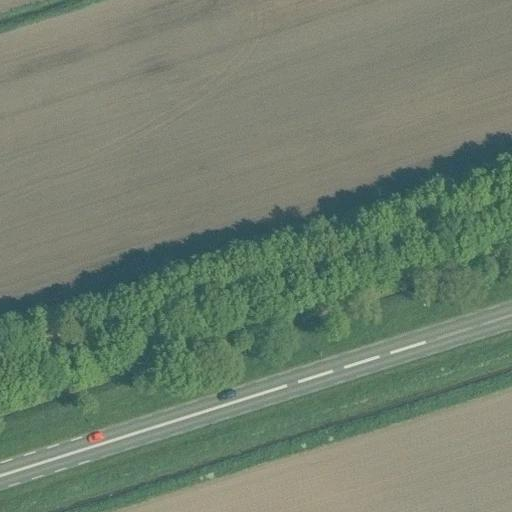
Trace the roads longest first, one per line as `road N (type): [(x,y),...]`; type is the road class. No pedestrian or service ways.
road 1 (primary): [(0,480),(511,319)]
road 2 (track): [(0,375),(511,216)]
